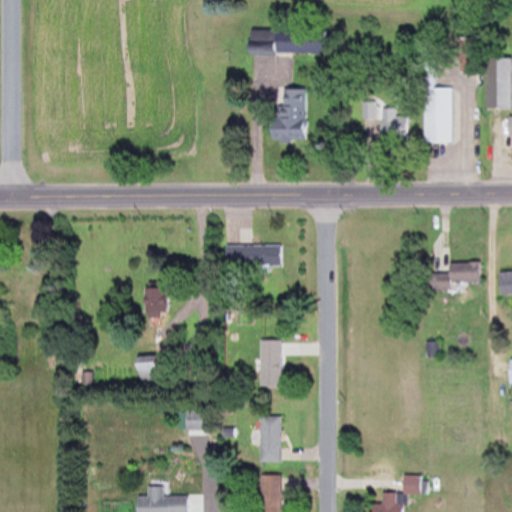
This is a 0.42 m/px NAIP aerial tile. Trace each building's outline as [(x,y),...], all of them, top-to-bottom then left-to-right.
[(459,72),(483,72),(483,107),(510,108),(510,58),(477,57),(477,38),(459,38),(459,72)] [(269,47),(243,47),(243,53),(310,53),(310,40),(269,40),(269,47)] [(421,142),(450,142),(450,87),(434,87),(434,53),(421,53),(421,142)] [(283,89),(283,97),(277,98),(278,123),(303,123),(302,88),(283,89)] [(255,271),(266,271),(266,265),(278,265),(278,245),(223,244),(223,265),(255,266),(255,271)] [(475,263),(445,263),(445,272),(427,273),(427,289),(450,289),(450,281),(475,280),(475,263)] [(511,270),(497,270),(497,293),(511,293),(511,270)] [(163,315),(163,288),(141,288),(141,299),(138,299),(138,315),(163,315)] [(279,340),(258,340),(258,387),(279,387),(279,340)] [(150,371),(149,362),(130,365),(132,374),(150,371)] [(257,415),(257,462),(279,462),(279,415),(257,415)] [(376,491),(373,511),(402,511),(405,493),(416,494),(418,476),(401,474),(398,494),(376,491)] [(278,511),(278,475),(256,475),(256,511),(278,511)] [(160,486),(144,487),(144,497),(132,497),(132,511),(184,511),(185,496),(160,496),(160,486)]
